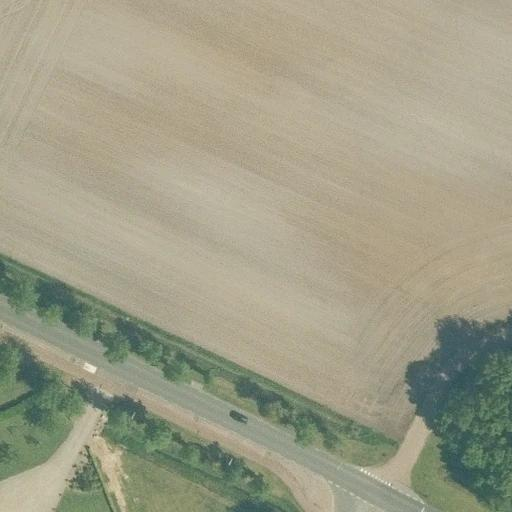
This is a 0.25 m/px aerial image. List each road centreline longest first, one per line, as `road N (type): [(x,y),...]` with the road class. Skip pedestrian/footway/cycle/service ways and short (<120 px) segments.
road 1 (primary): [(384,495),(0,307)]
road 2 (unclassified): [(384,495),(442,380),(471,351),(507,336)]
